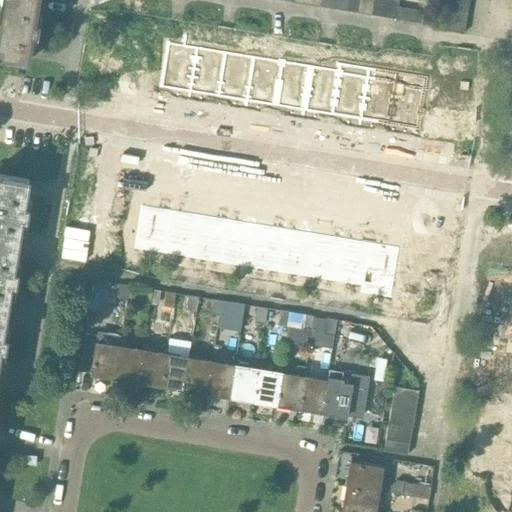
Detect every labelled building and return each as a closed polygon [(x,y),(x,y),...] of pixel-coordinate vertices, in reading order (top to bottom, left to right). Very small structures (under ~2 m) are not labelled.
[(36,0),(0,0),(0,57),(27,62),(31,34),(35,35),(37,23),(33,22),(36,0)] [(345,10),(346,0),(320,0),(319,6),(345,10)] [(371,14),(373,0),(346,0),(345,10),(371,14)] [(373,0),(371,14),(396,18),(398,7),(398,0),(373,0)] [(444,0),(444,8),(468,12),(469,1),(459,0),(444,0)] [(438,7),(425,4),(424,11),(398,7),(396,18),(396,20),(422,24),(422,23),(435,25),(438,7)] [(442,18),(466,22),(468,12),(444,8),(442,18)] [(466,22),(442,18),(440,29),(464,32),(466,22)] [(168,45),(161,90),(420,131),(428,79),(340,65),(339,72),(168,45)] [(0,241),(16,245),(21,217),(25,218),(27,207),(23,206),(27,178),(0,174),(0,241)] [(134,247),(134,249),(276,272),(361,286),(359,293),(391,298),(392,290),(399,247),(141,205),(134,247)] [(0,308),(6,310),(10,283),(14,283),(16,271),(12,270),(16,245),(0,241),(0,308)] [(152,290),(141,288),(138,310),(148,311),(149,305),(150,305),(152,290)] [(160,291),(152,290),(150,305),(158,306),(160,291)] [(176,294),(165,292),(163,307),(174,308),(176,294)] [(198,297),(189,296),(187,310),(196,312),(198,297)] [(221,301),(210,299),(208,314),(218,316),(221,301)] [(233,303),(231,317),(242,319),(244,305),(233,303)] [(256,307),(254,321),(265,323),(267,308),(256,307)] [(279,310),(277,326),(288,327),(290,313),(290,312),(279,310)] [(295,329),(297,314),(290,313),(288,327),(295,329)] [(313,316),(302,314),(300,329),(311,331),(313,316)] [(325,318),(323,333),(334,335),(336,320),(325,318)] [(360,327),(359,338),(367,339),(368,328),(360,327)] [(86,333),(79,370),(82,370),(91,372),(90,373),(114,377),(119,346),(118,346),(120,334),(98,331),(97,335),(88,333),(86,333)] [(142,350),(119,346),(114,377),(137,381),(142,350)] [(165,353),(142,350),(137,381),(160,385),(165,353)] [(160,385),(183,388),(188,357),(165,353),(160,385)] [(211,361),(188,357),(183,388),(206,392),(211,361)] [(235,365),(211,361),(206,392),(230,396),(235,365)] [(230,396),(252,400),(257,369),(235,365),(230,396)] [(275,403),(298,407),(304,376),(303,376),(305,366),(296,365),(294,375),(280,372),(275,403)] [(280,372),(257,369),(252,400),(275,403),(280,372)] [(328,370),(326,380),(321,411),(353,416),(354,415),(361,416),(368,377),(328,370)] [(326,380),(304,376),(298,407),(321,411),(326,380)] [(418,391),(394,387),(388,422),(412,426),(418,391)] [(370,401),(365,428),(379,430),(384,403),(370,401)] [(388,422),(386,438),(409,442),(412,426),(388,422)] [(407,455),(409,442),(386,438),(383,451),(407,455)] [(346,485),(377,490),(381,467),(350,462),(346,485)] [(430,487),(404,483),(402,495),(428,500),(430,487)] [(364,511),(373,511),(377,490),(346,485),(342,508),(364,511)]
